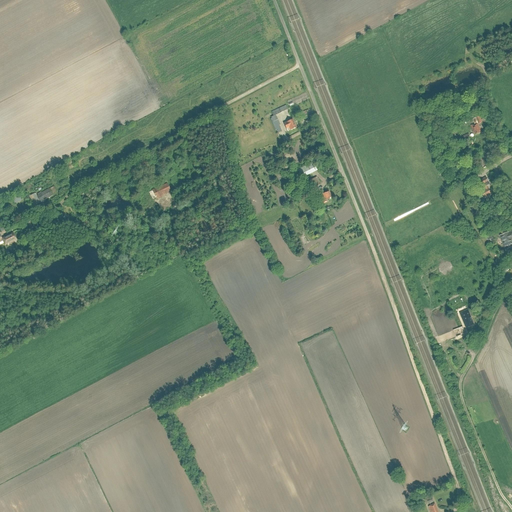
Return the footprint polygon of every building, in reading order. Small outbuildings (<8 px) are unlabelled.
[(279,125),(280,125),(275,115),(279,114),(278,112),(287,109),(286,105),(271,112),(273,116),(271,117),(278,133),(281,131),(279,125)] [(473,119),(474,124),(471,125),(474,135),(482,133),(480,128),(480,129),(479,127),(480,127),(479,124),(482,123),(482,122),(484,121),(483,118),(481,119),(480,117),(473,119)] [(289,128),(290,130),(296,128),(292,119),(284,124),(286,129),(289,128)] [(477,159),(478,161),(481,167),(488,164),(484,156),(477,159)] [(138,164),(140,168),(144,165),(146,169),(150,168),(146,160),(138,164)] [(316,171),(312,163),(305,167),(302,169),(302,170),(301,171),(300,168),(296,170),(299,174),(301,178),(301,179),(316,171)] [(317,177),(306,182),(310,189),(320,184),(317,177)] [(484,185),(485,187),(484,187),(485,190),(481,192),(484,198),(491,194),(487,186),(490,184),(486,177),(477,182),(479,188),(484,185)] [(164,194),(171,191),(167,183),(160,187),(160,186),(152,190),(157,199),(164,195),(164,194)] [(40,201),(44,198),(45,200),(53,195),(52,194),(57,191),(54,186),(41,193),(37,196),(40,201)] [(326,200),(331,198),(329,192),(324,194),(323,190),(318,192),(320,197),(319,198),(319,200),(321,199),(322,203),(327,201),(326,200)] [(24,199),(21,194),(12,199),(15,204),(24,199)] [(482,195),(476,199),(479,205),(485,201),(482,195)] [(486,221),(480,224),(484,232),(489,229),(486,221)] [(507,248),(511,247),(511,246),(511,241),(511,240),(511,239),(511,231),(509,233),(500,236),(504,246),(506,246),(507,248)] [(0,244),(4,243),(5,245),(16,239),(13,233),(2,239),(0,239),(0,244)] [(463,315),(461,316),(466,329),(474,325),(468,310),(462,313),(463,315)] [(458,337),(466,333),(463,326),(460,327),(459,326),(454,328),(458,337)]
